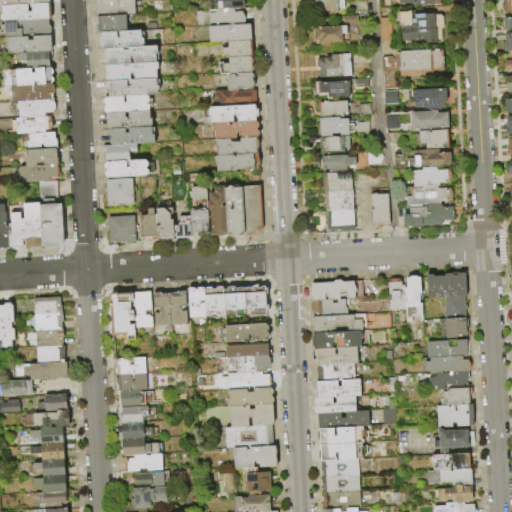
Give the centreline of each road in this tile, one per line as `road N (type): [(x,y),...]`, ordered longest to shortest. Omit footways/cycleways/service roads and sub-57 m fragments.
road 1 (tertiary): [(271,0),(299,511)]
road 2 (residential): [(471,0),(499,511)]
road 3 (residential): [(71,0),(99,511)]
road 4 (residential): [(485,248),(0,274)]
